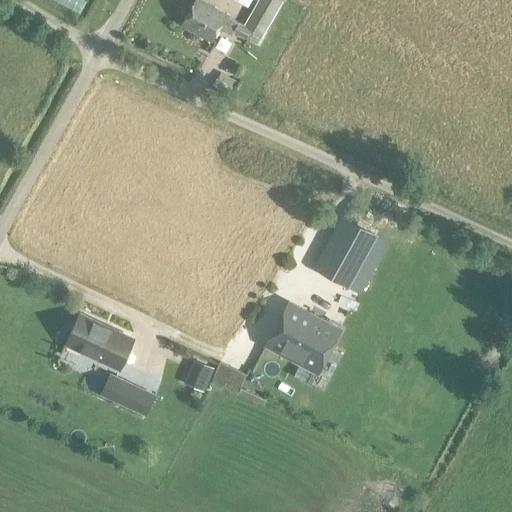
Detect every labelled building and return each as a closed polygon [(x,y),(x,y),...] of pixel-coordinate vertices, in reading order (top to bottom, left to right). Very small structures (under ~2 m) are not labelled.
[(217,28),(225,15),(226,13),(204,0),(195,0),(182,23),(211,40),(217,28)] [(256,0),(243,25),(225,15),(217,28),(232,36),(234,32),(245,38),(250,31),(262,37),(283,1),(281,0),(256,0)] [(225,67),(236,53),(226,45),(215,59),(225,67)] [(358,290),(386,239),(341,215),(313,266),(358,290)] [(289,300),(266,344),(317,371),(340,328),(289,300)] [(77,313),(64,342),(120,368),(133,339),(77,313)] [(193,361),(184,382),(202,390),(211,369),(193,361)] [(218,362),(210,382),(237,393),(245,375),(218,362)] [(155,394),(113,376),(103,397),(145,416),(155,394)]
